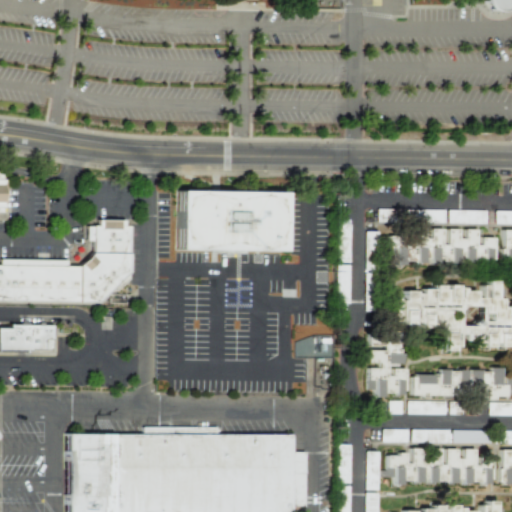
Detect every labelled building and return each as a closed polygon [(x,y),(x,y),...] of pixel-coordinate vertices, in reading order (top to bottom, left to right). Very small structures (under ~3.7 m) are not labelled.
[(482,0),(483,1),(485,7),(490,9),(495,11),(502,9),(507,7),(510,1),(510,0),(482,0)] [(281,188),(172,187),(172,251),(282,252),(281,188)] [(0,264),(0,300),(93,303),(107,289),(113,290),(125,279),(126,226),(121,226),(121,220),(95,219),(95,225),(89,225),(89,252),(76,266),(0,264)] [(347,223),(335,223),(334,262),(346,262),(347,223)] [(490,262),(490,237),(474,237),(474,229),(460,229),(460,237),(455,237),(455,229),(441,229),(426,229),(426,237),(421,237),(421,231),(384,231),(384,264),(401,264),(401,262),(424,262),(424,263),(490,262)] [(511,238),(511,230),(498,230),(497,262),(511,262),(511,238)] [(345,302),(346,265),(335,264),(334,302),(345,302)] [(386,296),(382,322),(436,331),(441,351),(448,352),(454,341),(455,333),(469,335),(471,343),(484,350),(487,351),(488,344),(498,350),(502,350),(504,339),(511,336),(511,305),(508,305),(500,307),(496,289),(491,288),(492,282),(482,280),(476,292),(475,297),(451,284),(401,293),(396,302),(395,295),(386,296)] [(49,349),(27,349),(27,347),(17,347),(17,350),(0,349),(0,328),(7,328),(8,324),(49,325),(49,349)] [(397,332),(364,332),(363,348),(364,348),(363,365),(363,390),(370,390),(370,397),(379,397),(379,394),(400,394),(401,368),(385,368),(385,365),(397,365),(397,332)] [(407,374),(406,395),(449,396),(449,392),(465,392),(465,404),(480,404),(480,397),(511,397),(511,383),(511,376),(501,376),(501,384),(496,384),(496,367),(486,367),(486,371),(463,370),(433,370),(433,375),(407,374)] [(386,414),(399,414),(399,401),(385,401),(386,414)] [(442,414),(442,402),(404,401),(404,414),(442,414)] [(458,415),(459,402),(446,401),(446,414),(458,415)] [(485,415),(511,415),(511,403),(485,403),(485,415)] [(59,423),(59,511),(298,511),(298,427),(59,423)] [(379,441),(406,442),(446,443),(446,430),(379,429),(379,441)] [(449,442),(479,441),(479,430),(449,431),(449,442)] [(511,431),(501,431),(501,435),(506,435),(506,442),(511,442),(511,431)] [(346,482),(348,445),(335,444),(333,482),(346,482)] [(488,483),(488,457),(472,457),(472,449),(458,449),(458,458),(453,458),(453,449),(438,449),(438,448),(404,448),(404,454),(382,454),(382,469),(379,469),(379,477),(389,477),(389,485),(398,485),(398,482),(421,482),(421,483),(456,482),(456,483),(488,483)] [(511,480),(511,458),(508,459),(509,450),(496,450),(495,483),(511,484),(511,481),(511,480)] [(376,452),(363,452),(362,490),(375,490),(376,452)] [(346,511),(347,486),(336,486),(335,511),(346,511)] [(374,511),(374,493),(361,493),(361,511),(374,511)] [(498,511),(498,508),(491,508),(490,501),(476,503),(475,511),(464,511),(451,503),(404,511),(498,511)]
